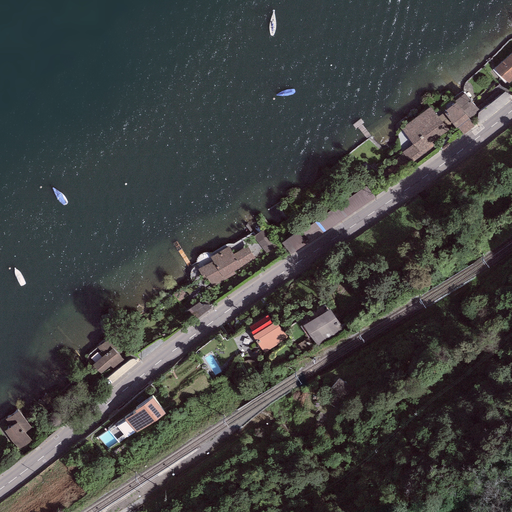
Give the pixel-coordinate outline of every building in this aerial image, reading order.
[(511,54),(495,69),(509,84),(511,80),(511,54)] [(479,111),(465,93),(455,101),(456,102),(444,112),(453,125),(456,128),(458,127),(463,134),(474,126),(468,119),(479,111)] [(431,107),(401,129),(413,145),(401,153),(410,165),(434,146),(432,143),(448,130),(448,129),(453,125),(444,112),(438,116),(431,107)] [(375,195),(365,180),(299,224),(309,239),(375,195)] [(306,241),(297,225),(280,235),(290,251),(306,241)] [(277,246),(264,229),(253,237),(266,254),(277,246)] [(233,243),(236,250),(249,245),(246,238),(233,243)] [(255,259),(247,246),(233,255),(229,247),(211,258),(213,261),(198,270),(202,276),(205,274),(213,287),(235,273),(234,271),(255,259)] [(201,317),(211,309),(203,299),(193,307),(201,317)] [(343,330),(330,309),(304,325),(317,347),(343,330)] [(288,338),(277,321),(253,336),(264,353),(288,338)] [(97,348),(103,356),(113,348),(115,351),(116,350),(107,339),(97,348)] [(115,351),(113,348),(103,356),(93,366),(101,375),(110,366),(113,369),(123,360),(115,351)] [(339,378),(329,391),(341,399),(351,386),(339,378)] [(55,398),(45,389),(37,398),(46,407),(55,398)] [(164,413),(153,398),(134,411),(136,413),(125,421),(110,432),(119,444),(135,432),(136,434),(164,413)] [(18,411),(6,420),(11,426),(5,431),(19,450),(31,441),(25,433),(31,428),(18,411)]
